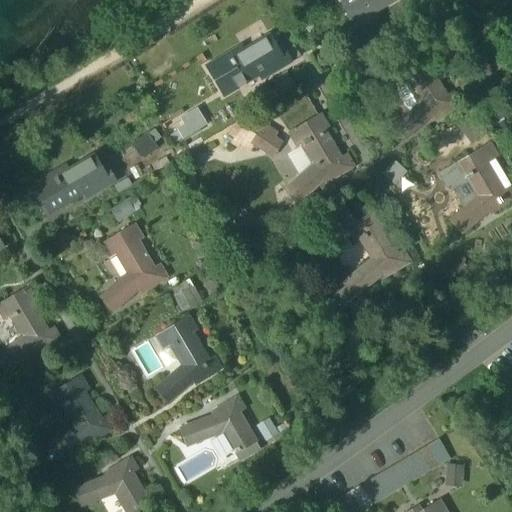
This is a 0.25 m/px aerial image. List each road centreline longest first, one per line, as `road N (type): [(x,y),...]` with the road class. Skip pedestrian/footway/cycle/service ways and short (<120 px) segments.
road 1 (residential): [(262,511),(511,328)]
road 2 (track): [(201,0),(0,121)]
